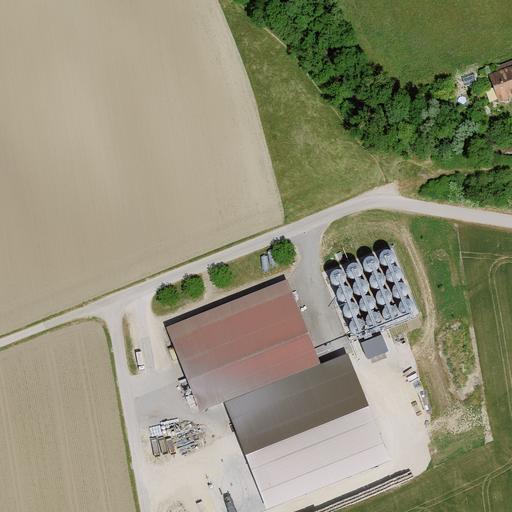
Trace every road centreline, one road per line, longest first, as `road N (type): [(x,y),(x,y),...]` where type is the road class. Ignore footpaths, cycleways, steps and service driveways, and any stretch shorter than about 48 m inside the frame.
road 1 (track): [(0,344),(355,203),(511,222)]
road 2 (track): [(111,301),(147,511)]
